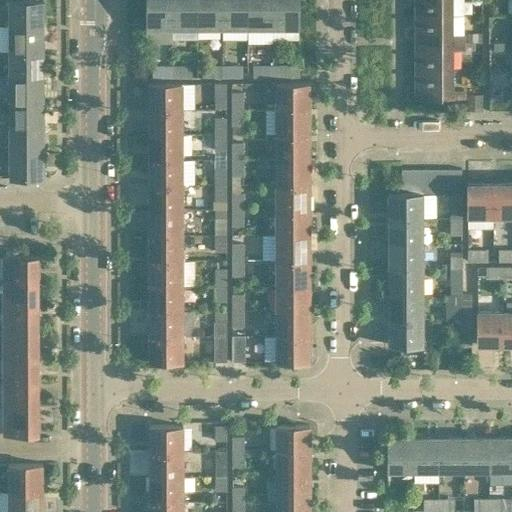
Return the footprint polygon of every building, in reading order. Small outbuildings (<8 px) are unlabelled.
[(9,0),(10,25),(43,25),(43,0),(9,0)] [(172,26),(172,0),(146,0),(147,26),(172,26)] [(172,0),(172,26),(172,39),(198,39),(198,26),(197,0),(172,0)] [(197,0),(198,26),(223,26),(222,0),(197,0)] [(222,0),(223,26),(223,39),(248,39),(248,26),(247,0),(222,0)] [(248,39),(248,42),(273,42),(273,26),(273,0),(247,0),(248,26),(248,39)] [(273,0),(273,26),(299,26),(298,0),(273,0)] [(415,0),(416,14),(451,14),(463,14),(462,0),(415,0)] [(416,14),(416,41),(464,41),(464,33),(463,33),(451,33),(451,14),(416,14)] [(463,33),(463,14),(451,14),(451,33),(463,33)] [(10,25),(10,50),(43,50),(43,25),(10,25)] [(477,32),(466,32),(467,41),(477,41),(477,32)] [(416,41),(416,69),(451,69),(451,49),(464,49),(464,41),(416,41)] [(10,50),(10,75),(43,75),(43,50),(10,50)] [(172,75),(172,64),(152,65),(152,75),(172,75)] [(192,64),(172,64),(172,75),(192,75),(192,64)] [(223,75),(223,64),(202,64),(203,75),(223,75)] [(242,64),(223,64),(223,75),(242,75),(242,64)] [(273,75),(273,64),(253,64),(253,75),(273,75)] [(293,64),(273,64),(273,75),(293,75),(293,64)] [(451,69),(416,69),(416,97),(464,97),(464,89),(451,89),(451,69)] [(10,75),(10,100),(43,100),(43,75),(10,75)] [(148,82),(149,108),(182,108),(182,82),(148,82)] [(213,82),(213,107),(226,107),(226,82),(213,82)] [(275,82),(276,107),(310,107),(309,82),(275,82)] [(243,91),(232,91),(232,108),(243,108),(243,91)] [(468,93),(468,109),(482,109),(482,93),(468,93)] [(501,93),(490,93),(490,102),(501,102),(501,93)] [(10,100),(10,126),(44,126),(43,100),(10,100)] [(276,107),(276,133),(310,133),(310,107),(276,107)] [(149,108),(149,133),(182,133),(182,108),(149,108)] [(243,108),(232,108),(232,124),(243,124),(243,108)] [(214,116),(213,133),(226,133),(226,116),(214,116)] [(10,126),(10,151),(44,151),(44,126),(10,126)] [(149,133),(149,158),(182,158),(182,133),(149,133)] [(226,133),(213,133),(213,149),(226,149),(226,133)] [(276,133),(276,158),(310,158),(310,133),(276,133)] [(243,141),(232,141),(232,158),(243,158),(243,141)] [(44,151),(10,151),(10,177),(44,177),(44,151)] [(194,180),(194,157),(186,157),(186,180),(194,180)] [(149,158),(149,183),(183,183),(182,158),(149,158)] [(243,158),(232,158),(232,174),(243,174),(243,158)] [(276,158),(276,183),(310,183),(310,158),(276,158)] [(214,166),(214,183),(226,183),(226,166),(214,166)] [(461,167),(449,168),(450,191),(461,191),(461,167)] [(402,168),(402,191),(414,191),(414,168),(402,168)] [(426,168),(414,168),(414,191),(426,191),(426,168)] [(438,168),(426,168),(426,191),(438,191),(438,168)] [(449,168),(438,168),(438,191),(450,191),(449,168)] [(494,216),(494,178),(484,178),(484,180),(468,180),(468,216),(494,216)] [(503,178),(494,178),(494,216),(511,215),(511,180),(503,180),(503,178)] [(149,183),(149,209),(183,209),(183,183),(149,183)] [(226,183),(214,183),(214,199),(226,199),(226,183)] [(276,183),(276,208),(310,208),(310,183),(276,183)] [(243,191),(232,191),(232,208),(243,208),(243,191)] [(402,191),(390,191),(390,217),(424,217),(424,216),(436,216),(436,191),(426,191),(414,191),(402,191)] [(461,191),(450,191),(450,200),(450,216),(461,216),(461,200),(461,191)] [(243,208),(232,208),(232,225),(243,225),(243,208)] [(276,208),(276,234),(310,233),(310,208),(276,208)] [(149,209),(149,234),(183,234),(183,209),(149,209)] [(214,216),(214,234),(226,234),(226,217),(214,216)] [(450,216),(450,233),(461,233),(461,216),(450,216)] [(390,217),(390,242),(424,242),(424,217),(390,217)] [(276,234),(276,259),(310,259),(310,233),(276,234)] [(149,234),(149,259),(183,259),(183,234),(149,234)] [(226,234),(214,234),(214,249),(226,249),(226,234)] [(243,242),(232,242),(232,259),(243,259),(243,242)] [(390,242),(390,267),(424,267),(424,242),(390,242)] [(450,248),(450,267),(462,267),(462,248),(450,248)] [(511,248),(498,249),(498,260),(511,259),(511,248)] [(487,249),(468,249),(468,260),(488,260),(487,249)] [(3,254),(3,279),(38,279),(38,254),(3,254)] [(187,258),(186,281),(194,281),(195,258),(187,258)] [(149,259),(149,284),(183,284),(183,259),(149,259)] [(243,259),(232,259),(232,275),(243,275),(243,259)] [(276,259),(276,284),(310,284),(310,259),(276,259)] [(511,265),(502,266),(502,277),(511,276),(511,265)] [(502,266),(486,266),(486,277),(502,277),(502,266)] [(214,267),(214,284),(226,284),(226,267),(214,267)] [(390,267),(390,292),(424,292),(424,267),(390,267)] [(462,267),(450,267),(450,291),(462,291),(462,267)] [(3,279),(3,304),(38,304),(38,279),(3,279)] [(149,284),(149,309),(183,309),(183,284),(149,284)] [(226,284),(214,284),(214,300),(226,300),(226,284)] [(276,284),(276,309),(310,309),(310,284),(276,284)] [(390,292),(390,317),(424,317),(424,292),(390,292)] [(243,293),(232,293),(233,309),(243,309),(243,293)] [(507,310),(503,310),(504,344),(511,343),(511,300),(506,301),(507,310)] [(461,301),(461,317),(472,317),(472,301),(461,301)] [(3,304),(3,330),(38,330),(38,304),(3,304)] [(183,309),(149,309),(149,335),(183,334),(194,334),(194,309),(183,309)] [(243,309),(233,309),(233,325),(243,325),(243,309)] [(276,309),(276,334),(311,334),(310,309),(276,309)] [(504,344),(503,310),(478,310),(478,344),(504,344)] [(424,317),(390,317),(390,343),(424,343),(424,317)] [(472,317),(461,317),(461,334),(472,334),(472,317)] [(214,320),(214,334),(227,334),(226,320),(214,320)] [(3,330),(3,355),(38,354),(38,330),(3,330)] [(183,334),(149,335),(149,360),(183,360),(183,334)] [(227,334),(214,334),(214,360),(227,360),(227,334)] [(244,334),(233,334),(233,360),(234,360),(245,360),(244,334)] [(311,334),(276,334),(277,360),(311,360),(311,334)] [(3,355),(3,380),(38,380),(38,354),(3,355)] [(3,380),(3,405),(38,405),(38,380),(3,380)] [(38,405),(3,405),(4,431),(38,431),(38,405)] [(149,423),(149,449),(183,449),(183,423),(149,423)] [(276,424),(276,450),(311,449),(310,424),(276,424)] [(216,425),(216,440),(227,440),(226,425),(216,425)] [(511,434),(489,435),(489,469),(511,468),(511,434)] [(233,435),(233,450),(244,450),(244,435),(233,435)] [(414,469),(414,435),(388,435),(388,469),(414,469)] [(439,435),(414,435),(414,469),(439,469),(439,435)] [(464,435),(439,435),(439,469),(464,469),(464,435)] [(489,435),(464,435),(464,469),(489,469),(489,435)] [(149,449),(149,474),(183,474),(183,449),(149,449)] [(276,450),(276,475),(311,475),(311,449),(276,450)] [(244,450),(233,450),(233,465),(244,465),(244,450)] [(216,460),(216,474),(227,474),(227,460),(216,460)] [(8,488),(42,488),(42,462),(8,463),(8,488)] [(149,474),(149,500),(183,499),(183,474),(149,474)] [(227,474),(216,474),(216,488),(227,488),(227,474)] [(276,475),(276,500),(311,500),(311,475),(276,475)] [(233,485),(233,500),(244,500),(244,485),(233,485)] [(8,488),(8,511),(42,511),(42,488),(8,488)] [(439,508),(439,497),(424,497),(424,508),(439,508)] [(454,497),(439,497),(439,508),(454,508),(454,497)] [(489,508),(489,497),(474,497),(474,508),(489,508)] [(504,497),(489,497),(489,508),(504,508),(504,497)] [(389,498),(388,508),(403,509),(403,498),(389,498)] [(149,500),(149,511),(183,511),(183,499),(149,500)] [(244,511),(244,500),(233,500),(233,511),(244,511)] [(276,500),(276,511),(311,511),(311,500),(276,500)]
